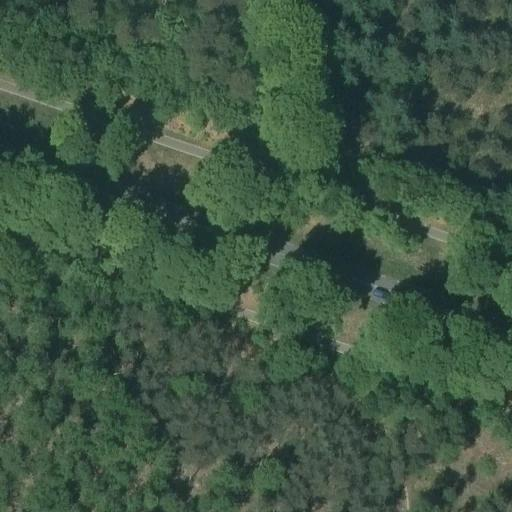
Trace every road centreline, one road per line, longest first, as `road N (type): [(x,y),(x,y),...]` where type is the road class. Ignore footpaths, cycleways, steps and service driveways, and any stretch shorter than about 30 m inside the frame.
road 1 (primary): [(0,159),(511,336)]
road 2 (track): [(374,362),(405,495)]
